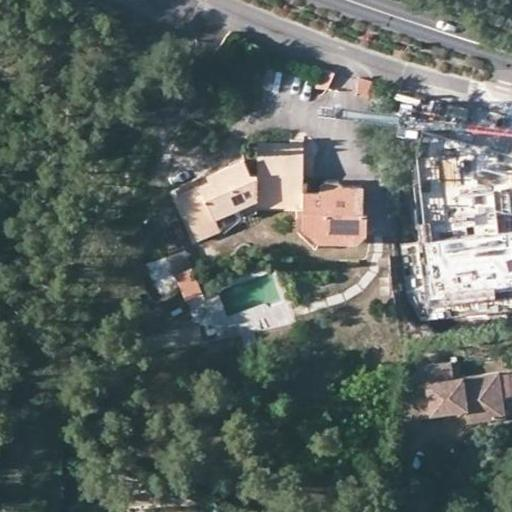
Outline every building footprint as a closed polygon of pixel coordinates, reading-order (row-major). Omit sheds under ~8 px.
[(253,198),(255,203),(300,205),(299,226),(308,235),(363,235),(364,211),(351,210),(352,192),(318,190),(301,189),(301,156),(288,155),(288,142),(255,141),(254,170),(247,170),(242,158),(204,175),(207,182),(176,195),(192,230),(215,220),(213,215),(239,205),(253,198)] [(302,143),(288,142),(288,155),(301,156),(302,143)] [(511,206),(511,245),(438,251),(442,295),(511,289),(511,157),(502,158),(501,149),(482,151),(486,209),(511,206)] [(173,189),(176,195),(207,182),(204,175),(173,189)] [(318,182),(318,190),(352,192),(352,183),(318,182)] [(256,209),(255,203),(253,198),(239,205),(243,215),(256,209)] [(219,229),(215,220),(192,230),(196,239),(219,229)] [(171,263),(182,292),(198,285),(187,257),(171,263)] [(450,361),(426,364),(429,382),(425,383),(426,393),(429,413),(463,408),(465,421),(503,416),(497,372),(453,378),(450,361)] [(426,393),(414,395),(416,414),(429,413),(426,393)] [(414,395),(397,397),(391,431),(418,428),(416,414),(414,395)]
